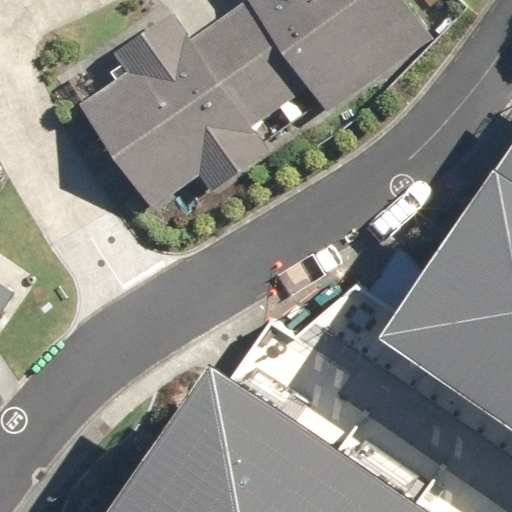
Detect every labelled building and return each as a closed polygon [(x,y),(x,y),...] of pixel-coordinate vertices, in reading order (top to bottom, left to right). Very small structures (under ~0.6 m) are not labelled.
[(259,0),(260,1),(231,21),(292,108),(320,87),(340,114),(443,41),(413,0),(259,0)] [(265,128),(292,108),(231,21),(204,41),(186,14),(128,54),(141,72),(93,109),(165,210),(212,177),(224,194),(282,153),(265,128)] [(511,143),(398,308),(511,386),(511,143)] [(0,326),(23,294),(0,277),(0,326)] [(106,511),(491,511),(227,334),(106,511)]
